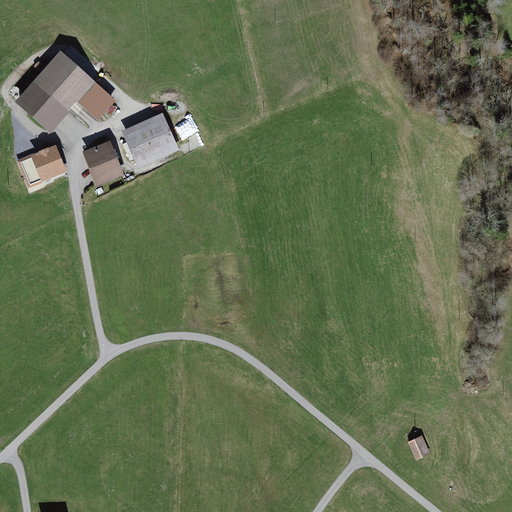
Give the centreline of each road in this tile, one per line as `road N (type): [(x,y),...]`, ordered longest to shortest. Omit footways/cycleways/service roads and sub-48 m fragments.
road 1 (residential): [(0,457),(107,357),(143,340),(185,335),(249,357),(434,511)]
road 2 (track): [(107,357),(67,135)]
